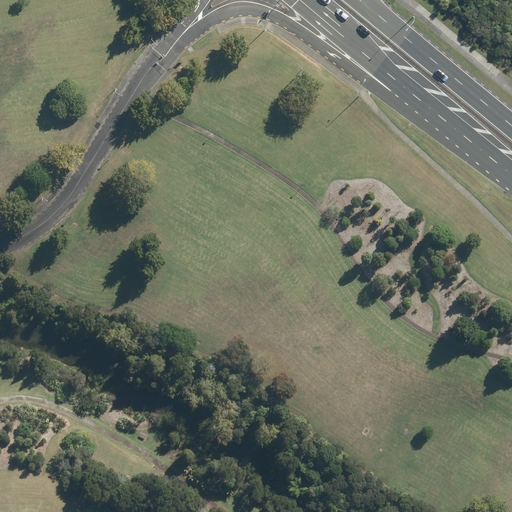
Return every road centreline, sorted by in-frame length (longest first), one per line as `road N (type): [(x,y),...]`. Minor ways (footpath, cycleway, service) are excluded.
road 1 (residential): [(0,247),(55,213),(159,56),(185,33)]
road 2 (track): [(0,401),(32,398),(66,410),(148,454),(227,511)]
road 3 (residential): [(374,68),(249,8),(222,12),(185,33)]
road 4 (primary): [(363,0),(511,125)]
road 5 (primary): [(511,181),(374,68)]
